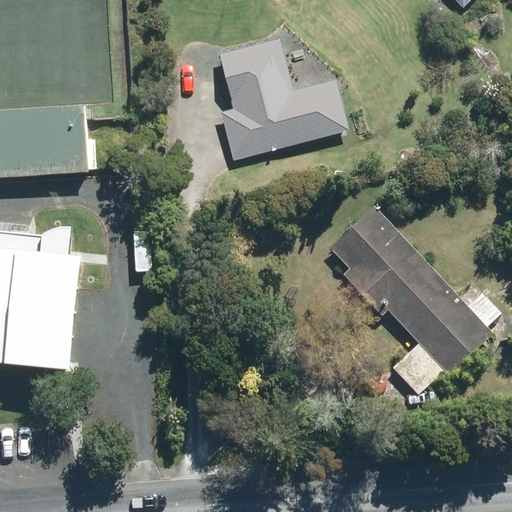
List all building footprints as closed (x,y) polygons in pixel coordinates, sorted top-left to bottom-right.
[(458,0),(467,8),(475,0),(458,0)] [(474,22),(463,30),(473,43),(484,35),(474,22)] [(283,41),(224,57),(239,113),(226,116),(239,163),(353,133),(340,83),(297,95),(283,41)] [(0,181),(94,176),(90,109),(0,114),(0,181)] [(392,188),(406,190),(408,175),(394,173),(392,188)] [(434,183),(429,206),(445,210),(451,187),(434,183)] [(334,249),(354,270),(347,276),(385,318),(392,312),(423,347),(398,369),(423,397),(449,374),(453,378),(497,338),(489,330),(505,316),(486,295),(470,309),(378,209),(334,249)] [(0,367),(78,375),(89,261),(74,259),(77,230),(67,231),(58,234),(49,239),(0,233),(0,367)] [(156,272),(155,232),(135,232),(135,273),(156,272)]
